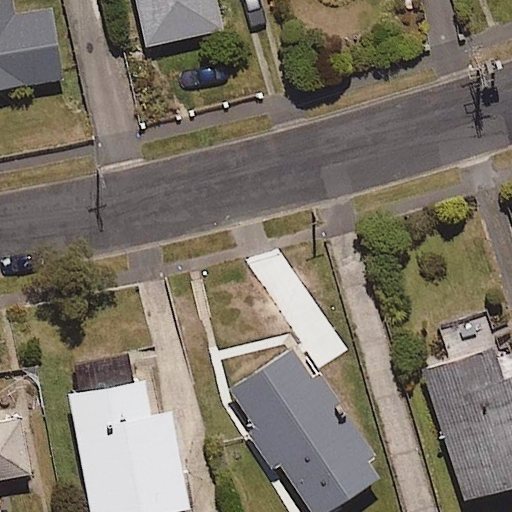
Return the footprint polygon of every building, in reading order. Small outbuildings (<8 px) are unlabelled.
[(9,0),(0,0),(0,83),(59,75),(48,5),(11,11),(9,0)] [(134,0),(145,44),(224,26),(217,0),(134,0)] [(490,340),(420,365),(465,495),(511,479),(511,369),(502,373),(490,340)] [(291,341),(227,384),(254,424),(247,429),(272,466),(279,461),(314,511),(317,511),(377,472),(366,456),(376,449),(320,366),(312,372),(291,341)] [(88,511),(146,511),(190,504),(170,405),(151,408),(143,372),(64,387),(88,511)] [(0,511),(0,473),(30,468),(18,408),(0,412),(0,511)]
